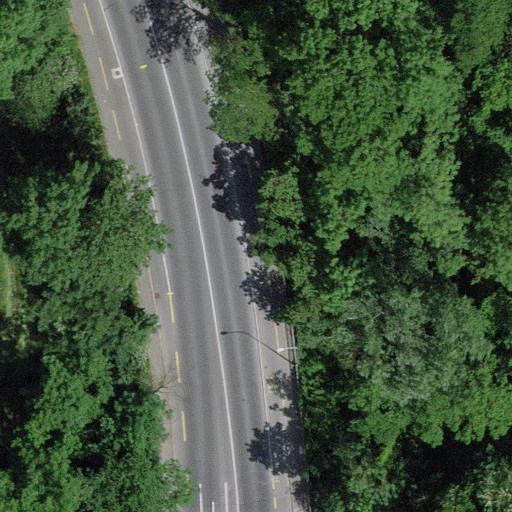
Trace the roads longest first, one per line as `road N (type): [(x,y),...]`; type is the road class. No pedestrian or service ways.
road 1 (track): [(364,0),(346,175),(350,416),(315,486),(149,507),(78,503)]
road 2 (secondary): [(235,511),(204,231),(144,0)]
